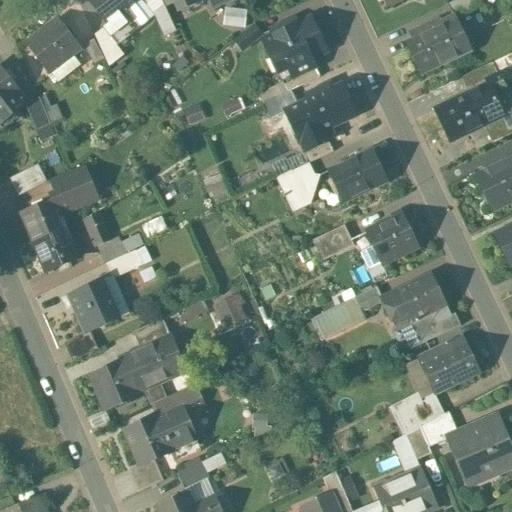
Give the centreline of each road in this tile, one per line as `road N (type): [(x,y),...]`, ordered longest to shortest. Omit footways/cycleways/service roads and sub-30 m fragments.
road 1 (residential): [(343,0),(511,358)]
road 2 (residential): [(104,511),(0,264)]
